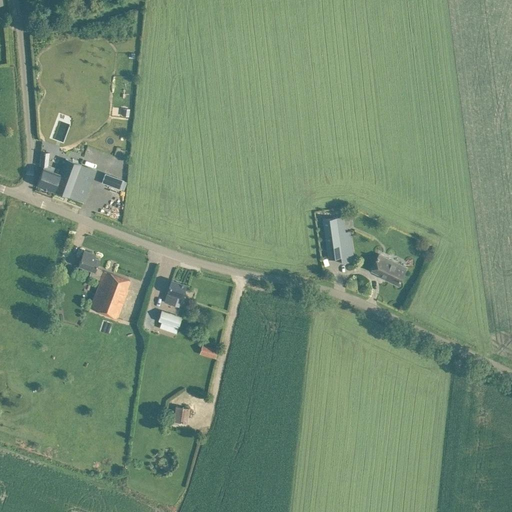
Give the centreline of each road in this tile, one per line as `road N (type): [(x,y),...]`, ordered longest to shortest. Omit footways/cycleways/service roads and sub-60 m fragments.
road 1 (unclassified): [(511,374),(351,298),(218,268),(23,197)]
road 2 (unclassified): [(23,197),(30,151),(15,0)]
